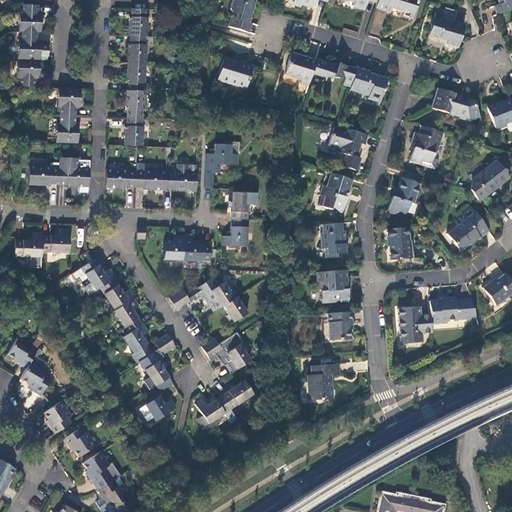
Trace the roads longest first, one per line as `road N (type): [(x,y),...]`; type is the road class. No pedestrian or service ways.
road 1 (residential): [(370,285),(364,224),(411,63)]
road 2 (residential): [(123,220),(126,256),(209,381),(188,393)]
road 3 (residential): [(411,63),(277,24),(270,44)]
road 4 (secondary): [(265,511),(402,429)]
road 5 (residential): [(370,285),(464,275),(511,240)]
road 6 (residential): [(402,429),(377,383),(370,285)]
road 7 (residential): [(91,221),(99,84)]
road 8 (residential): [(58,0),(56,83),(99,84)]
road 9 (secondary): [(402,429),(511,377)]
